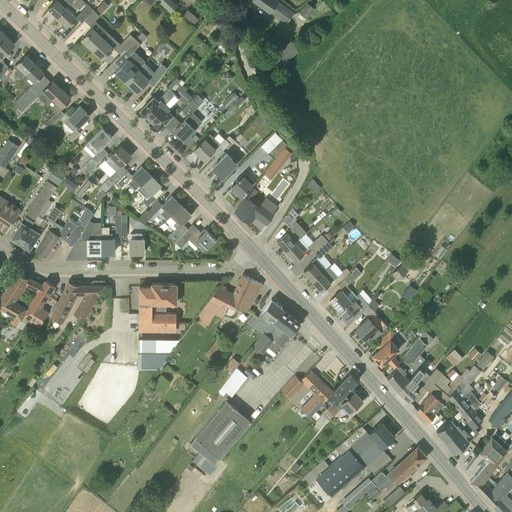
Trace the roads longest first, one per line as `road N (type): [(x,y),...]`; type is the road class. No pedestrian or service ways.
road 1 (secondary): [(253,249),(0,0)]
road 2 (secondary): [(484,511),(253,249)]
road 3 (unclassified): [(253,249),(302,168),(246,71),(240,0)]
road 4 (residential): [(253,249),(221,271),(55,273),(0,246)]
